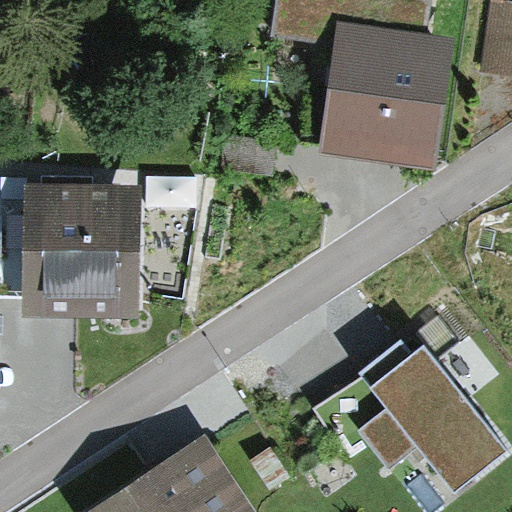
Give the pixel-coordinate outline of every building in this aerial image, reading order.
[(511,80),(511,0),(491,0),(482,77),(511,80)] [(437,46),(321,29),(302,159),(418,176),(437,46)] [(14,192),(11,323),(136,326),(139,201),(101,200),(101,178),(55,177),(54,193),(14,192)] [(511,414),(433,316),(379,358),(465,465),(511,427),(511,414)] [(246,511),(203,445),(98,511),(246,511)]
